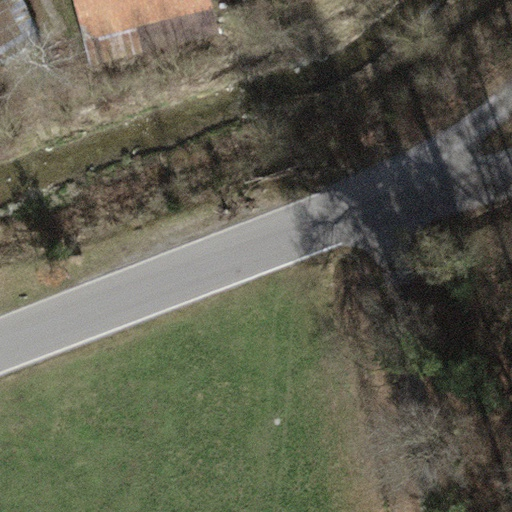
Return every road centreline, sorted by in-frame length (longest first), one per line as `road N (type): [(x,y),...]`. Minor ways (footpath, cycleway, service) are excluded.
road 1 (unclassified): [(0,347),(379,196),(456,184),(511,162)]
road 2 (track): [(379,196),(433,511)]
road 3 (track): [(379,196),(511,96)]
